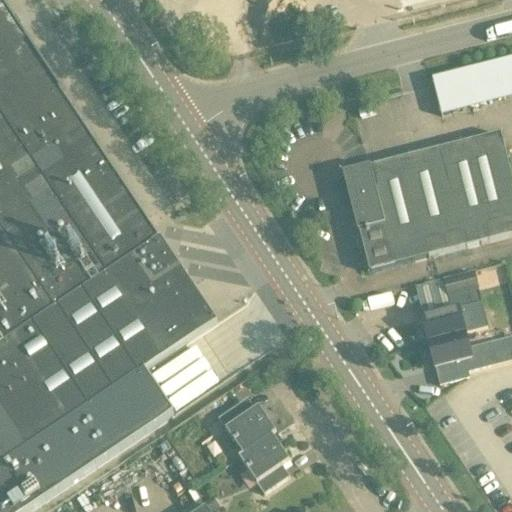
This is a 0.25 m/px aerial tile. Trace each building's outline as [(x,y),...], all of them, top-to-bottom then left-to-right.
[(145,375),(211,331),(211,332),(218,327),(161,242),(159,243),(60,95),(62,93),(0,1),(0,511),(31,511),(174,418),(145,375)] [(343,177),(369,276),(511,239),(511,182),(500,137),(370,171),(370,170),(343,177)] [(414,290),(422,321),(429,346),(465,337),(461,323),(476,320),(473,309),(481,306),(478,294),(473,275),(414,290)] [(468,376),(471,375),(511,364),(511,351),(494,356),(491,345),(468,351),(465,337),(429,346),(435,372),(465,364),(468,376)] [(219,422),(243,458),(273,439),(276,437),(259,411),(247,419),(240,408),(219,422)] [(278,447),(273,439),(243,458),(239,460),(264,498),(290,481),(282,470),(290,465),(278,447)]
